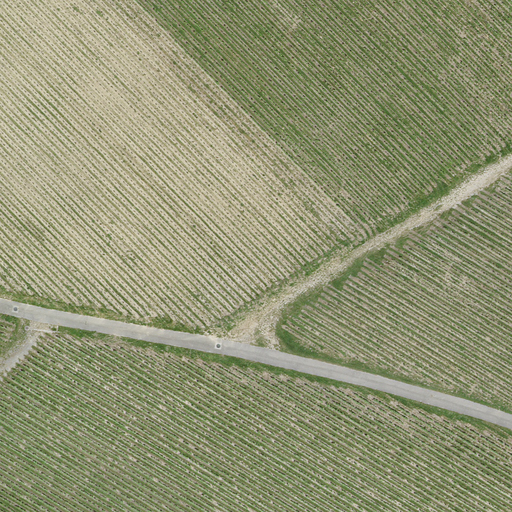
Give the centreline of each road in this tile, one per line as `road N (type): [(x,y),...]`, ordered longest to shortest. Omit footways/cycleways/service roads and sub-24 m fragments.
road 1 (track): [(511,422),(224,347),(0,307)]
road 2 (track): [(224,347),(309,284),(511,166)]
